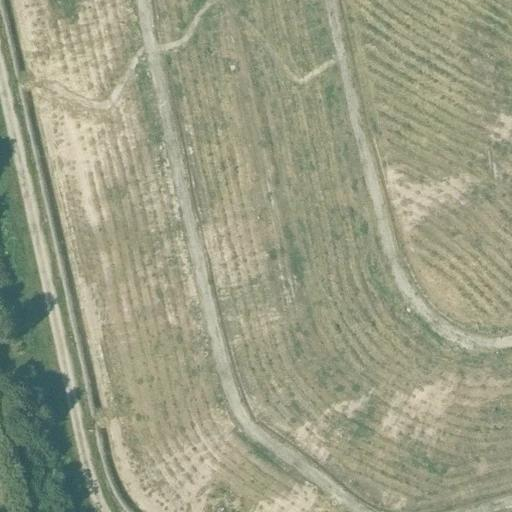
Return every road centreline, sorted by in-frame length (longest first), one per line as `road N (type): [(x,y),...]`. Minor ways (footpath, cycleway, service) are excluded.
road 1 (track): [(141,0),(228,397),(254,433),(362,511)]
road 2 (track): [(326,0),(385,244),(410,302),(450,336),(511,341)]
